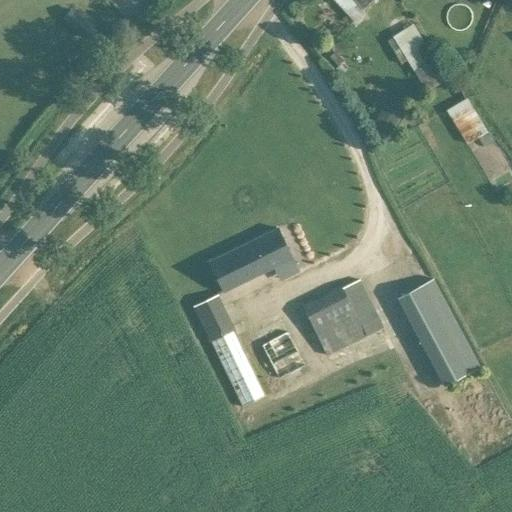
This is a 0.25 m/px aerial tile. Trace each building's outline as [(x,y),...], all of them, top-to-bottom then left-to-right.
[(333,0),(346,13),(357,4),(361,9),(371,0),(333,0)] [(70,7),(62,16),(88,39),(96,29),(70,7)] [(407,60),(426,91),(445,79),(412,25),(392,37),(399,47),(393,51),(401,64),(407,60)] [(335,51),(330,56),(339,65),(343,61),(335,51)] [(487,132),(466,97),(447,109),(467,144),(487,132)] [(378,115),(371,127),(388,136),(394,124),(378,115)] [(209,262),(221,288),(223,292),(293,258),(279,229),(209,262)] [(480,366),(433,277),(395,297),(443,386),(480,366)] [(341,286),(302,307),(327,356),(367,335),(360,322),(375,314),(358,281),(343,289),(341,286)] [(194,305),(210,338),(243,408),(271,394),(263,376),(258,378),(233,327),(217,294),(194,305)] [(282,322),(256,336),(261,344),(278,378),(304,364),(286,331),(282,322)] [(511,433),(511,418),(488,371),(454,388),(485,448),(511,433)]
